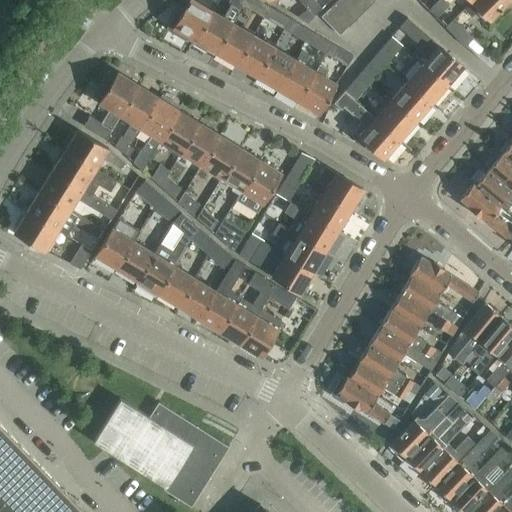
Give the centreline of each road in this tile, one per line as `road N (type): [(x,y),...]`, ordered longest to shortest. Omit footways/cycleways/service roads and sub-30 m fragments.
road 1 (residential): [(411,192),(103,29)]
road 2 (residential): [(281,400),(0,260)]
road 3 (residential): [(411,192),(281,400)]
road 4 (residential): [(0,176),(45,96),(103,29)]
road 5 (residential): [(118,511),(0,383)]
road 6 (residential): [(403,511),(281,400)]
road 7 (residential): [(511,75),(411,192)]
road 8 (residential): [(511,278),(411,192)]
